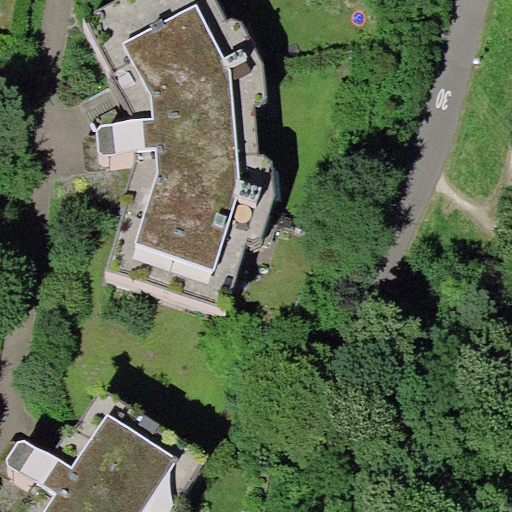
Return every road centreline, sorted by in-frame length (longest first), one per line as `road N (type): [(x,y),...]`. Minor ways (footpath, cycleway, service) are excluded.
road 1 (track): [(465,0),(339,420),(338,511)]
road 2 (motorway): [(500,0),(375,511)]
